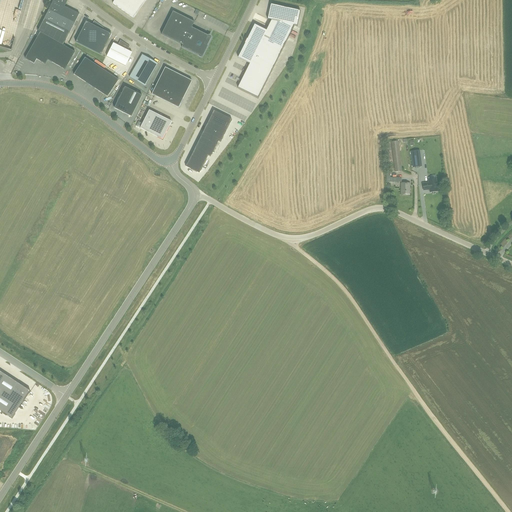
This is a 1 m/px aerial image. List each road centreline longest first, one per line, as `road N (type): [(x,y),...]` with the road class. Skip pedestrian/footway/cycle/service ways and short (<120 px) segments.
road 1 (track): [(508,511),(341,287),(291,239)]
road 2 (unclassified): [(511,265),(381,207),(286,239),(194,195)]
road 3 (tertiary): [(194,195),(65,396)]
road 4 (tertiary): [(170,161),(68,93),(0,83)]
road 5 (residential): [(212,82),(82,0)]
